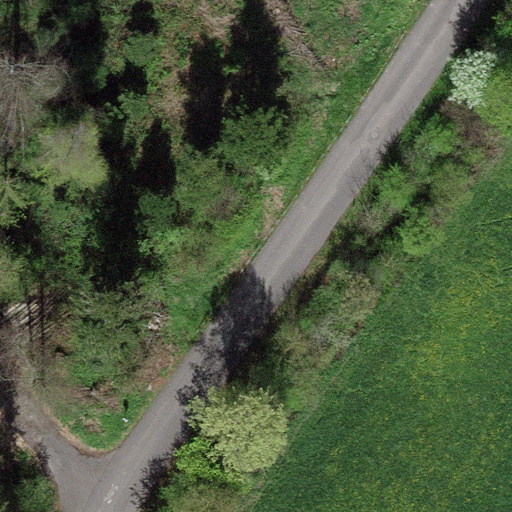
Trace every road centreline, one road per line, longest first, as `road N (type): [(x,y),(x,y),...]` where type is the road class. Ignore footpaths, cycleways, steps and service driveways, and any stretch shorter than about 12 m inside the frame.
road 1 (unclassified): [(116,511),(131,475),(446,0)]
road 2 (track): [(131,475),(0,359)]
